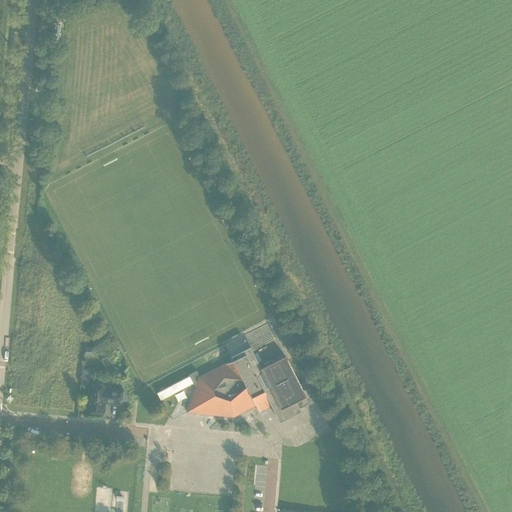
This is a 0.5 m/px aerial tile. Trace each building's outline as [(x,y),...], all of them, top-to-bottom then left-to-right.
[(310,403),(304,390),(270,322),(269,323),(246,335),(245,335),(253,351),(247,354),(247,353),(200,376),(198,382),(197,385),(188,411),(234,416),(257,404),(260,412),(261,411),(261,412),(273,406),(273,405),(272,402),(277,399),(285,415),(310,403)] [(36,331),(35,342),(55,344),(56,333),(36,331)] [(35,342),(34,353),(54,355),(55,344),(35,342)] [(34,353),(33,364),(53,365),(54,355),(34,353)] [(111,355),(102,359),(108,373),(116,369),(111,355)] [(33,364),(32,375),(52,376),(53,365),(33,364)] [(83,370),(82,383),(90,384),(91,370),(83,370)] [(190,376),(158,393),(162,400),(194,383),(195,384),(197,385),(198,382),(197,381),(194,376),(199,374),(197,371),(189,375),(190,376)] [(32,375),(31,385),(51,387),(52,376),(32,375)] [(121,375),(118,377),(125,391),(129,388),(121,375)] [(89,410),(104,411),(105,402),(120,403),(121,389),(107,387),(107,385),(91,384),(89,410)] [(31,385),(30,397),(50,398),(51,387),(31,385)] [(90,485),(89,511),(105,511),(106,486),(90,485)] [(256,510),(255,499),(262,498),(261,490),(248,491),(249,510),(256,510)]
